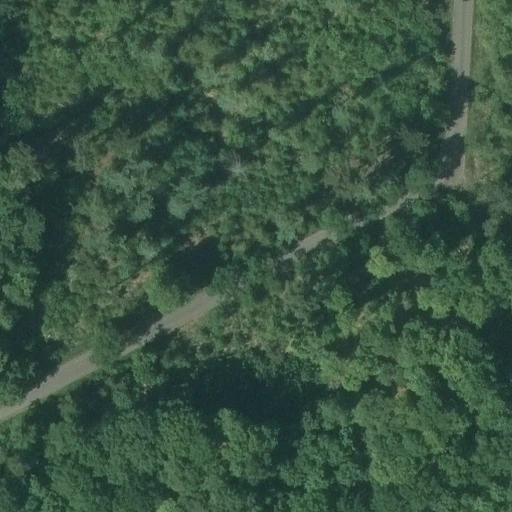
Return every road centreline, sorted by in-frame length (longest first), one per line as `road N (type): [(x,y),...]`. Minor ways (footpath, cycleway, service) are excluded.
road 1 (unclassified): [(0,409),(448,170),(461,0)]
road 2 (track): [(511,290),(448,170)]
